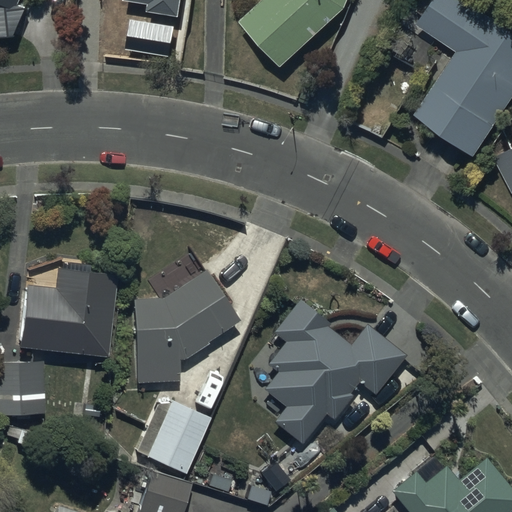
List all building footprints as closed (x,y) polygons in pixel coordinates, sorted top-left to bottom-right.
[(0,0),(0,30),(15,29),(14,24),(25,2),(18,0),(0,0)] [(177,10),(178,0),(147,0),(147,5),(177,10)] [(344,1),(344,0),(254,0),(238,15),(280,60),(344,1)] [(398,19),(411,28),(417,20),(456,46),(414,108),(473,147),(511,91),(511,26),(473,0),(428,0),(420,13),(409,5),(398,19)] [(441,54),(396,23),(382,41),(428,73),(441,54)] [(382,46),(363,81),(377,88),(396,54),(382,46)] [(406,61),(386,94),(399,102),(420,69),(406,61)] [(511,143),(493,153),(511,188),(511,143)] [(16,343),(105,351),(112,274),(107,274),(108,266),(86,265),(87,260),(60,258),(60,263),(54,262),(52,282),(22,279),(16,343)] [(202,337),(235,316),(203,266),(159,294),(131,294),(134,378),(177,376),(176,356),(204,339),(202,337)] [(271,418),(298,439),(323,410),(330,416),(356,386),(352,383),(356,378),(372,391),(404,350),(364,319),(348,340),(325,323),(328,320),(296,295),(271,328),(284,337),(266,360),(276,368),(262,386),(283,402),(271,418)] [(0,409),(42,408),(40,356),(0,357),(0,409)] [(156,398),(133,447),(183,468),(207,414),(170,398),(168,403),(156,398)] [(495,511),(511,498),(511,488),(482,453),(455,476),(442,461),(440,463),(430,452),(388,488),(409,511),(495,511)] [(273,488),(297,470),(285,453),(261,471),(273,488)] [(135,509),(145,511),(178,511),(188,479),(147,468),(135,509)] [(118,511),(102,507),(100,511),(84,511),(56,502),(51,511),(118,511)] [(318,511),(335,511),(329,503),(318,511)]
